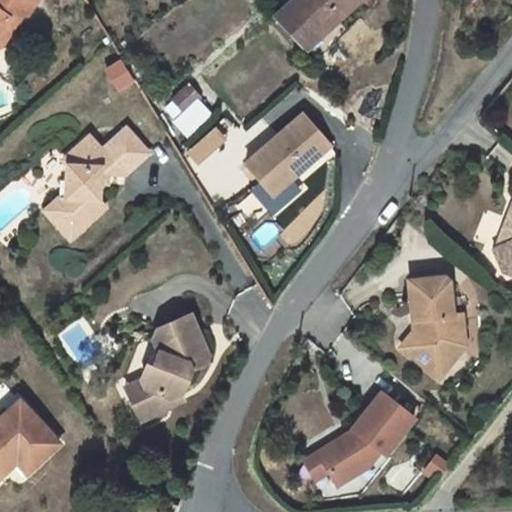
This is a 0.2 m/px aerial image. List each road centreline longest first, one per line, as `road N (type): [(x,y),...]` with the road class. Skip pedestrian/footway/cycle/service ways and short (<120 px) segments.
road 1 (unclassified): [(215,511),(237,398),(395,175)]
road 2 (unclassified): [(395,175),(426,0)]
road 3 (unclassified): [(511,51),(442,137),(395,175)]
road 4 (unknown): [(436,511),(511,403)]
